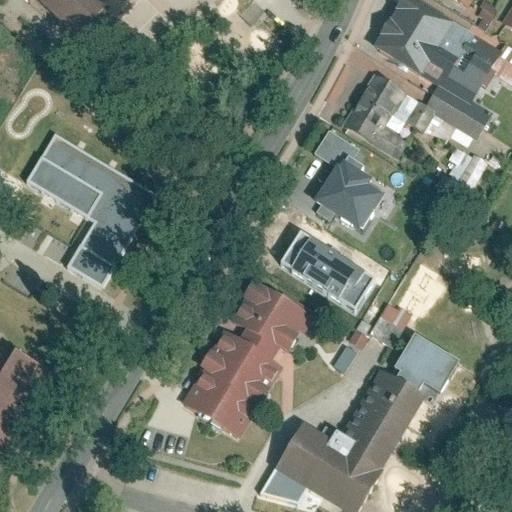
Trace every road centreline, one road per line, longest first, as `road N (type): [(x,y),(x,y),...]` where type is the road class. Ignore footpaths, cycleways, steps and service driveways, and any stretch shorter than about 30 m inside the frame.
road 1 (tertiary): [(71,475),(241,199),(349,0)]
road 2 (residential): [(71,475),(194,511)]
